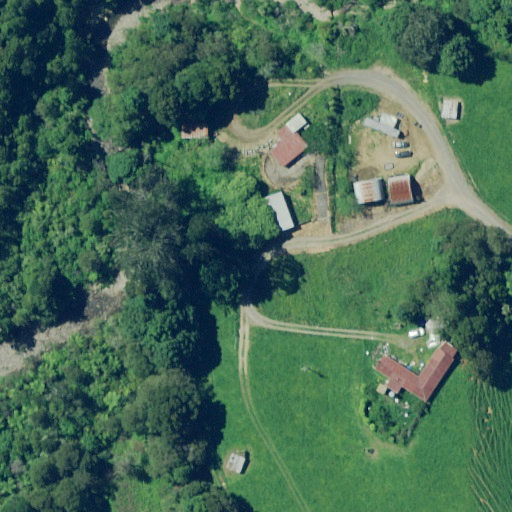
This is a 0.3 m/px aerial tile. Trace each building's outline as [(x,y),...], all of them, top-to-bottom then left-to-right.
[(460,103),(447,101),(445,118),(458,119),(460,103)] [(313,126),(304,114),(280,134),(286,142),(273,152),(285,167),(310,147),(301,135),(313,126)] [(213,124),(187,123),(186,139),(212,140),(213,124)] [(418,202),(414,176),(392,180),(396,205),(418,202)] [(386,201),(383,180),(361,184),(363,204),(386,201)] [(298,227),(286,193),(264,201),(276,235),(298,227)] [(392,379),(388,387),(402,395),(406,387),(432,403),(463,351),(444,339),(423,375),(388,355),(379,371),(392,379)] [(250,461),(236,454),(229,469),(243,476),(250,461)]
